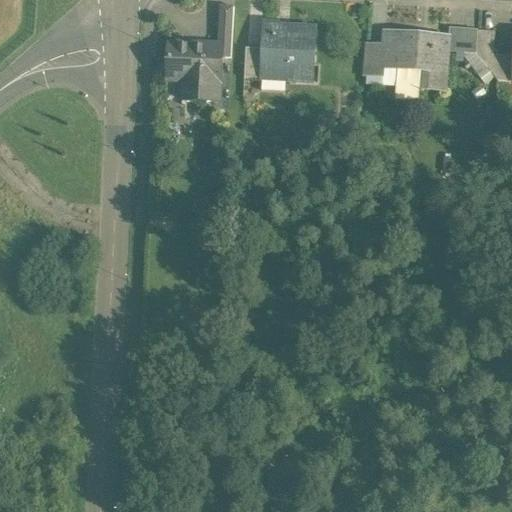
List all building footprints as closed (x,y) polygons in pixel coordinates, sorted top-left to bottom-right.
[(233,9),(219,8),(217,48),(221,48),(221,60),(230,61),(233,9)] [(315,31),(278,29),(278,26),(263,25),(261,51),(260,81),(312,84),(315,31)] [(494,34),(477,33),(476,55),(496,83),(511,84),(511,70),(511,57),(493,57),(494,34)] [(448,40),(384,36),(383,49),(384,49),(382,70),(384,70),(412,72),(411,90),(444,93),(448,40)] [(217,48),(169,45),(167,78),(186,79),(185,102),(218,104),(221,60),(221,48),(217,48)] [(383,49),(367,48),(364,77),(383,78),(384,70),(382,70),(384,49),(383,49)] [(261,51),(245,50),(244,80),(260,81),(261,51)]
